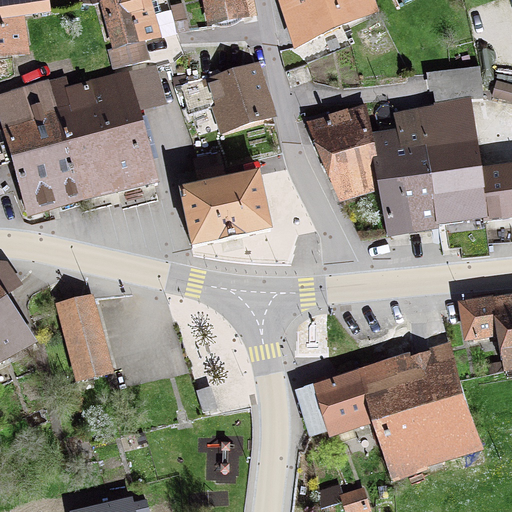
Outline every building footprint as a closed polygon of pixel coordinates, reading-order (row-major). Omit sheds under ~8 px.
[(0,0),(0,53),(25,51),(21,17),(48,13),(46,0),(0,0)] [(149,61),(143,41),(159,37),(148,0),(112,0),(101,3),(113,49),(108,50),(113,70),(149,61)] [(206,0),(212,27),(229,28),(244,20),(242,11),(253,9),(251,0),(206,0)] [(282,0),(297,47),(374,8),(371,0),(282,0)] [(69,92),(65,79),(48,85),(81,198),(156,179),(137,110),(164,103),(154,67),(87,85),(88,87),(69,92)] [(272,117),(257,67),(181,86),(185,99),(201,94),(203,101),(212,98),(214,102),(215,102),(225,131),(272,117)] [(423,132),(422,132),(438,224),(483,218),(484,222),(486,222),(480,176),(473,100),(487,99),(480,68),(430,74),(440,128),(423,132)] [(511,86),(496,82),(492,97),(511,102),(511,86)] [(27,213),(81,198),(48,85),(0,101),(0,166),(13,162),(27,213)] [(305,118),(339,199),(378,187),(379,186),(374,143),(367,111),(333,121),(329,111),(305,118)] [(374,143),(379,186),(378,187),(387,236),(428,231),(427,226),(438,224),(422,132),(374,143)] [(258,175),(224,183),(219,156),(195,161),(197,172),(179,176),(182,192),(180,192),(192,249),(270,232),(258,175)] [(511,170),(480,176),(486,222),(511,217),(511,170)] [(0,359),(29,344),(0,300),(0,295),(16,285),(3,266),(0,265),(0,359)] [(498,333),(493,302),(494,302),(493,296),(476,298),(477,305),(463,307),(468,338),(498,333)] [(511,299),(494,302),(493,302),(498,333),(505,372),(511,370),(511,299)] [(60,307),(79,380),(109,372),(90,300),(60,307)] [(375,415),(373,416),(391,475),(481,445),(451,350),(364,376),(375,415)] [(298,392),(311,436),(373,416),(375,415),(364,376),(352,380),(350,374),(298,392)] [(210,388),(197,392),(203,413),(217,409),(210,388)] [(347,511),(362,511),(368,510),(362,491),(343,497),(347,511)] [(148,511),(146,501),(131,505),(131,502),(88,511),(148,511)]
